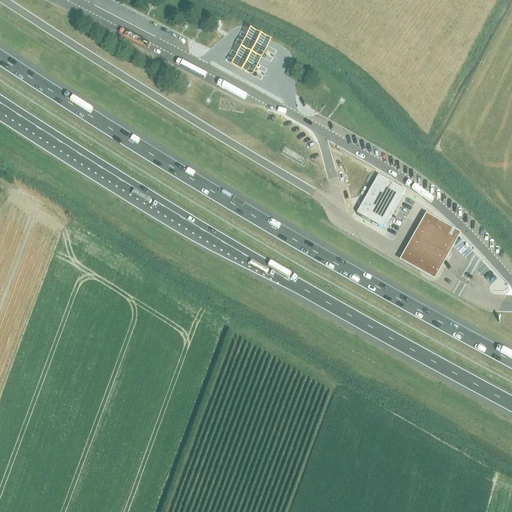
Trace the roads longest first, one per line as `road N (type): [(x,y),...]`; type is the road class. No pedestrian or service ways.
road 1 (motorway): [(0,103),(214,239),(511,404)]
road 2 (motorway): [(511,359),(230,201),(0,58)]
